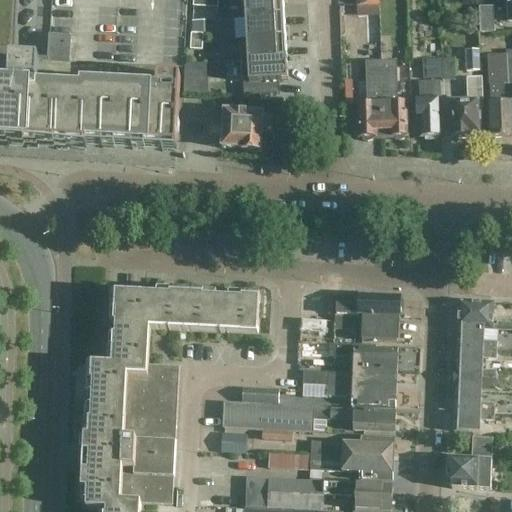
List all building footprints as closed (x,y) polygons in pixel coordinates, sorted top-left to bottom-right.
[(0,0),(0,142),(87,147),(87,143),(176,148),(180,79),(158,78),(157,90),(79,86),(79,90),(39,88),(40,66),(15,65),(18,0),(0,0)] [(205,9),(205,1),(195,0),(193,0),(193,8),(205,9)] [(283,0),(244,0),(246,20),(284,18),(283,0)] [(378,7),(377,0),(356,0),(356,8),(378,7)] [(284,18),(246,20),(247,41),(286,39),(284,18)] [(494,34),(494,23),(480,24),(481,35),(494,34)] [(191,43),(203,44),(203,36),(191,35),(191,43)] [(49,62),(69,63),(71,40),(50,38),(49,62)] [(247,41),(241,41),(242,63),(287,61),(286,39),(247,41)] [(202,52),(203,44),(191,43),(190,51),(202,52)] [(465,53),(466,72),(480,72),(479,52),(465,53)] [(493,88),(494,101),(490,101),(492,140),(511,138),(511,103),(510,104),(508,104),(507,86),(511,85),(511,52),(506,53),(506,57),(488,57),(489,88),(493,88)] [(288,83),(287,61),(242,63),(244,97),(280,95),(279,84),(288,83)] [(423,80),(441,79),(440,61),(422,62),(423,80)] [(454,61),(440,61),(441,79),(442,79),(442,82),(455,81),(454,61)] [(384,140),(382,63),(368,64),(369,104),(359,104),(359,138),(359,140),(363,140),(363,142),(369,144),(373,142),(373,140),(376,140),(376,141),(378,141),(378,140),(384,140)] [(397,63),(382,63),(384,140),(389,140),(391,140),(395,140),(395,141),(400,143),(406,141),(406,139),(409,139),(409,137),(408,137),(408,103),(397,103),(397,63)] [(479,114),(480,114),(483,114),(481,82),(467,83),(468,103),(452,104),(453,139),(456,139),(456,141),(469,140),(469,139),(472,138),(471,136),(480,136),(479,114)] [(441,100),(436,100),(435,87),(419,87),(419,102),(416,102),(417,122),(421,122),(421,139),(426,139),(426,142),(437,141),(437,139),(442,139),(441,100)] [(264,116),(224,113),(222,150),(242,151),(242,152),(245,152),(249,157),(255,157),(259,153),(262,154),(263,133),(271,134),(272,117),(264,117),(264,116)] [(149,367),(149,362),(151,331),(259,337),(261,297),(243,296),(243,302),(205,300),(205,294),(171,292),(171,298),(112,295),(111,313),(117,313),(115,351),(109,351),(108,367),(89,366),(88,384),(94,384),(92,423),(86,422),(85,441),(90,441),(89,474),(83,474),(82,491),(88,492),(86,511),(141,511),(142,506),(173,508),(180,369),(149,367)] [(401,306),(395,299),(395,300),(360,299),(337,298),(338,318),(399,320),(400,320),(400,307),(401,306)] [(485,331),(485,332),(511,333),(511,324),(497,324),(497,327),(494,327),(495,305),(464,303),(459,308),(458,330),(485,331)] [(399,320),(338,318),(334,317),(334,333),(355,334),(355,333),(362,333),(362,343),(387,344),(398,344),(399,320)] [(327,323),(301,321),(300,333),(326,334),(327,323)] [(458,350),(498,352),(498,343),(484,343),(485,332),(485,331),(458,330),(458,350)] [(355,358),(355,370),(398,372),(399,352),(356,350),(356,347),(330,346),(329,357),(355,358)] [(497,361),(498,352),(458,350),(457,370),(456,370),(455,371),(484,372),(484,360),(497,361)] [(398,372),(355,370),(354,380),(348,379),(348,378),(329,377),(329,375),(304,374),(303,387),(327,388),(397,391),(398,372)] [(455,371),(455,392),(483,393),(483,381),(497,381),(497,372),(484,372),(455,371)] [(511,379),(501,381),(503,395),(511,393),(511,379)] [(397,391),(327,388),(327,398),(348,398),(348,397),(353,397),(353,408),(396,410),(397,391)] [(280,393),(243,391),(243,405),(279,406),(280,393)] [(454,412),(495,413),(496,405),(482,404),(483,393),(455,392),(455,393),(454,412)] [(242,429),(313,432),(314,411),(224,407),(223,430),(242,431),(242,429)] [(396,414),(331,412),(331,421),(351,422),(351,420),(355,420),(354,433),(395,435),(396,414)] [(454,412),(454,434),(481,435),(481,422),(495,422),(495,413),(454,412)] [(293,434),(263,433),(262,441),(292,442),(293,434)] [(253,457),(254,437),(222,435),(221,455),(253,457)] [(492,492),(493,463),(494,439),(473,438),(472,462),(449,461),(448,486),(452,491),(492,492)] [(312,459),(394,463),(395,442),(363,440),(362,447),(312,444),(312,458),(312,459)] [(269,472),(342,474),(342,475),(361,476),(361,482),(393,484),(394,463),(312,459),(312,458),(270,457),(269,472)] [(247,511),(263,511),(325,511),(327,484),(248,480),(247,511)] [(391,511),(392,488),(381,487),(331,485),(330,497),(349,498),(349,491),(354,491),(354,511),(391,511)]
